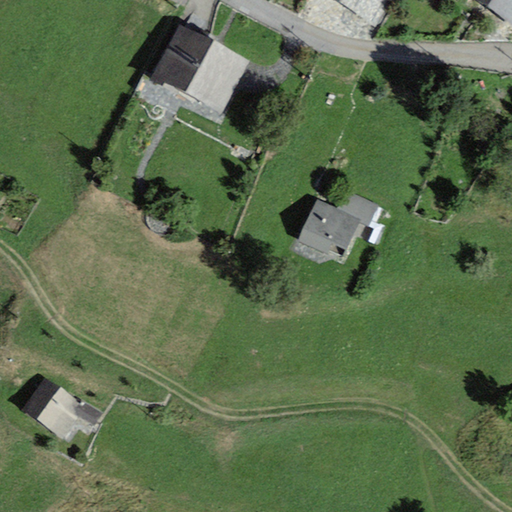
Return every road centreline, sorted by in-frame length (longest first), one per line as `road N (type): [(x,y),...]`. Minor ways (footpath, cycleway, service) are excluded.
road 1 (track): [(0,246),(32,272),(56,324),(109,359),(224,417),(390,405),(427,433),(459,479),(509,511)]
road 2 (residential): [(511,59),(359,49),(243,0)]
